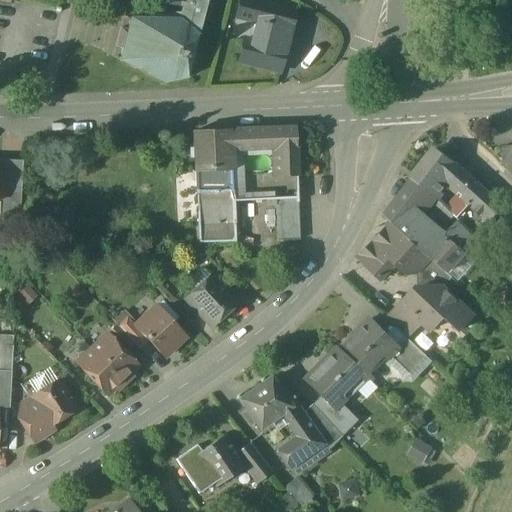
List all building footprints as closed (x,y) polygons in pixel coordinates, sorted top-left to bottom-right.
[(163,17),(157,15),(154,15),(148,17),(148,19),(130,19),(127,32),(121,30),(117,47),(123,48),(119,61),(187,79),(198,36),(207,0),(184,0),(179,20),(162,19),(163,17)] [(258,23),(289,30),(293,12),(243,0),(241,0),(237,19),(258,23)] [(289,30),(258,23),(253,43),(250,42),(245,63),(279,71),(289,30)] [(296,129),(261,130),(262,151),(272,151),(273,177),(297,176),(296,129)] [(261,130),(192,132),(193,160),(195,160),(195,172),(231,171),(231,159),(232,159),(231,152),(262,151),(261,130)] [(511,146),(502,147),(502,162),(511,171),(511,146)] [(453,163),(434,150),(411,180),(435,198),(447,181),(450,183),(461,171),(453,163)] [(231,171),(195,172),(198,244),(234,243),(234,225),(234,203),(232,203),(231,171)] [(484,192),(461,171),(450,183),(473,205),(484,192)] [(435,198),(411,180),(384,216),(391,223),(405,214),(417,207),(424,214),(435,198)] [(21,185),(4,184),(3,213),(20,214),(21,185)] [(464,215),(459,221),(475,237),(500,208),(484,192),(473,205),(464,215)] [(297,198),(274,200),(276,241),(299,239),(297,198)] [(448,233),(424,214),(417,207),(405,214),(391,223),(430,259),(442,246),(439,244),(445,238),(446,239),(448,237),(448,233)] [(448,237),(463,251),(475,237),(459,221),(448,233),(448,237)] [(430,259),(391,223),(358,259),(380,280),(396,264),(406,273),(416,273),(418,273),(431,259),(430,259)] [(445,238),(439,244),(442,246),(430,259),(431,259),(446,272),(465,254),(463,251),(448,237),(446,239),(445,238)] [(431,259),(418,273),(416,273),(418,288),(443,288),(453,278),(446,272),(431,259)] [(236,303),(210,277),(186,299),(211,326),(236,303)] [(443,288),(418,288),(418,291),(405,304),(404,303),(402,304),(422,323),(431,332),(445,317),(460,332),(474,317),(443,288)] [(422,323),(402,304),(388,320),(408,338),(422,323)] [(186,338),(157,307),(135,327),(150,344),(164,358),(186,338)] [(398,348),(370,321),(339,352),(365,378),(368,380),(391,357),(399,349),(398,348)] [(124,335),(117,327),(108,335),(108,336),(124,352),(133,344),(124,335)] [(124,335),(142,352),(150,344),(135,327),(124,335)] [(124,352),(108,336),(93,350),(125,384),(133,377),(129,373),(136,366),(124,352)] [(428,357),(408,338),(398,348),(399,349),(391,357),(410,375),(428,357)] [(12,347),(0,346),(0,371),(11,372),(12,347)] [(125,384),(93,350),(78,365),(106,395),(113,388),(116,392),(125,384)] [(337,350),(305,382),(320,397),(334,410),(339,404),(365,378),(339,352),(337,350)] [(11,372),(0,371),(0,408),(9,409),(11,372)] [(285,389),(280,393),(271,379),(239,401),(247,413),(243,416),(250,426),(254,423),(259,430),(270,423),(281,415),(296,405),(285,389)] [(69,397),(62,385),(59,386),(57,382),(33,397),(50,425),(51,425),(74,410),(67,398),(69,397)] [(33,397),(22,404),(30,417),(21,423),(34,443),(54,430),(51,425),(50,425),(33,397)] [(339,404),(334,410),(320,397),(311,405),(342,437),(357,423),(339,404)] [(302,414),(296,405),(281,415),(298,439),(313,429),(302,414)] [(342,437),(311,405),(302,414),(313,429),(324,445),(328,451),(342,437)] [(270,423),(259,430),(262,435),(273,427),(270,423)] [(298,439),(277,454),(289,471),(290,471),(324,445),(313,429),(298,439)] [(201,452),(194,457),(214,484),(216,487),(243,468),(244,467),(235,454),(223,437),(201,452)] [(414,438),(406,455),(425,464),(433,447),(414,438)] [(273,472),(250,443),(235,454),(244,467),(243,468),(256,485),(273,472)] [(324,445),(290,471),(293,475),(298,476),(330,453),(328,451),(324,445)] [(214,484),(194,457),(201,452),(197,446),(176,461),(198,495),(214,484)] [(311,498),(295,479),(285,487),(301,506),(311,498)] [(337,483),(339,497),(355,495),(353,480),(337,483)] [(292,499),(286,503),(289,507),(295,503),(292,499)] [(135,511),(129,502),(113,511),(135,511)]
